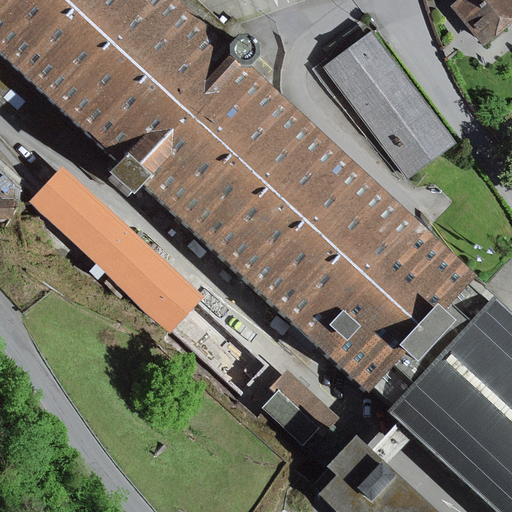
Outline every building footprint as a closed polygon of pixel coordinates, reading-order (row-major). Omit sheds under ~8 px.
[(140,188),(365,399),(371,394),(445,313),(470,280),(166,0),(0,0),(0,62),(116,168),(105,182),(127,203),(140,188)] [(483,47),(511,23),(511,0),(459,0),(461,2),(452,9),(483,47)] [(458,142),(374,30),(324,67),(408,179),(458,142)] [(61,170),(29,204),(241,398),(270,365),(199,303),(202,301),(61,170)] [(15,197),(0,197),(0,216),(15,216),(15,197)] [(445,313),(371,394),(390,411),(385,416),(489,511),(511,511),(511,326),(489,305),(463,331),(445,313)] [(273,397),(261,410),(300,447),(313,433),(320,440),(337,421),(285,372),(268,391),(273,397)] [(315,501),(326,511),(423,511),(350,444),(322,475),(331,483),(315,501)]
